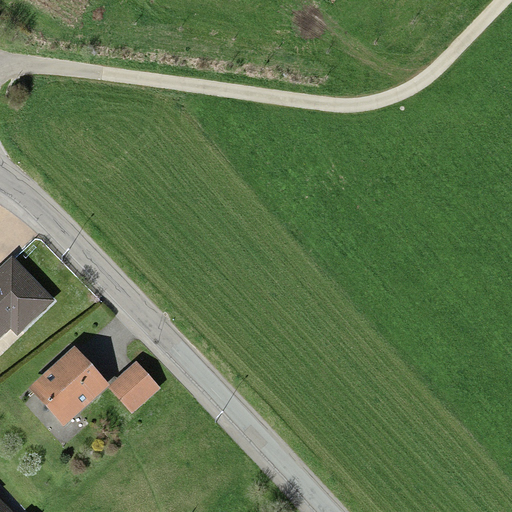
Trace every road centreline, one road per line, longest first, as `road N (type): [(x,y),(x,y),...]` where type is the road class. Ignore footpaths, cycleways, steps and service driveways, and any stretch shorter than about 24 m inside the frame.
road 1 (track): [(502,0),(429,75),(364,105),(336,109),(24,69),(0,74)]
road 2 (tertiary): [(325,511),(44,215),(0,180)]
